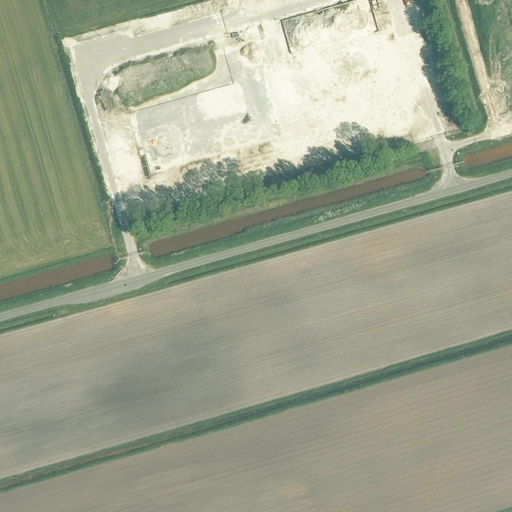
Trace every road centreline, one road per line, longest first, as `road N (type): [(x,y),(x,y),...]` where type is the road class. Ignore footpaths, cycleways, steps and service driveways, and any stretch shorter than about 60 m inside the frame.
road 1 (unclassified): [(0,318),(511,175)]
road 2 (track): [(453,0),(492,137)]
